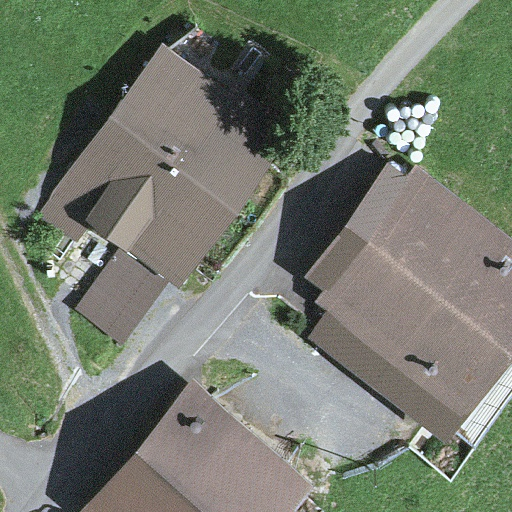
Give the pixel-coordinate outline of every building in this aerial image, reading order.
[(270,122),(162,46),(114,113),(222,189),(270,122)] [(89,203),(171,261),(222,189),(114,113),(63,182),(68,186),(46,216),(69,230),(89,203)] [(511,258),(418,189),(342,293),(315,329),(443,422),(511,327),(511,258)] [(122,242),(76,304),(118,335),(163,273),(122,242)] [(195,403),(109,504),(118,511),(256,511),(285,479),(195,403)]
